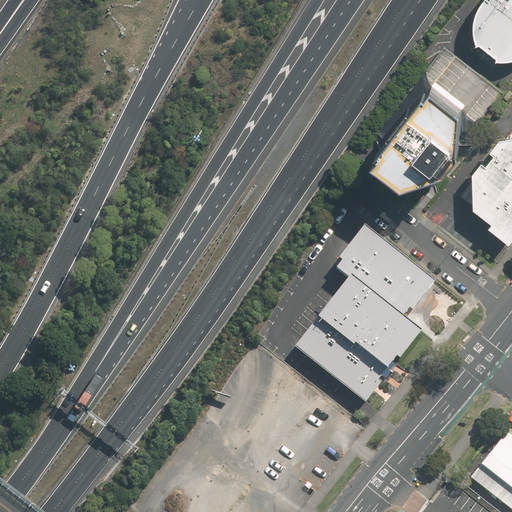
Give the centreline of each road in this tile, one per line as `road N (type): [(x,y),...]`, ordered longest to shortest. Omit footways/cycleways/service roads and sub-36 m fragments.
road 1 (motorway): [(406,0),(231,267),(52,511)]
road 2 (motorway): [(350,0),(71,411)]
road 3 (motorway): [(317,0),(71,411)]
road 4 (motorway): [(0,372),(151,83)]
road 5 (secondary): [(511,318),(356,511)]
road 6 (residential): [(362,198),(511,309)]
